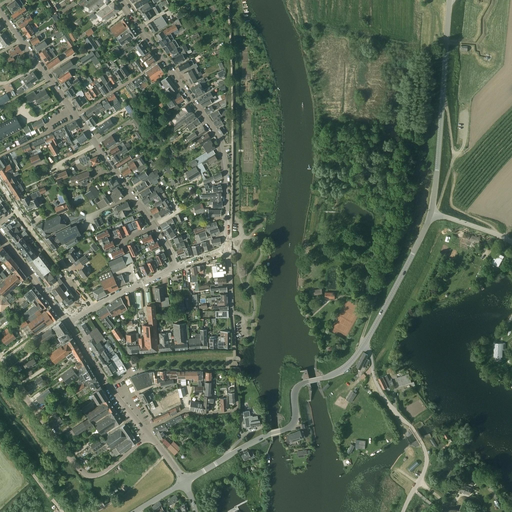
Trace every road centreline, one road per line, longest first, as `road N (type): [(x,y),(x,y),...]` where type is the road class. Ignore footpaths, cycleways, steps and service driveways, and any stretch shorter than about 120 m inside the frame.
road 1 (tertiary): [(184,482),(288,429),(296,388),(345,367),(430,213)]
road 2 (residential): [(226,250),(222,144),(121,0)]
road 3 (residential): [(0,11),(132,196)]
road 4 (residential): [(149,435),(101,473),(86,474),(0,360)]
road 5 (tertiary): [(430,213),(449,0)]
road 6 (track): [(364,344),(380,392),(426,454),(403,511)]
road 7 (residential): [(68,324),(176,267)]
